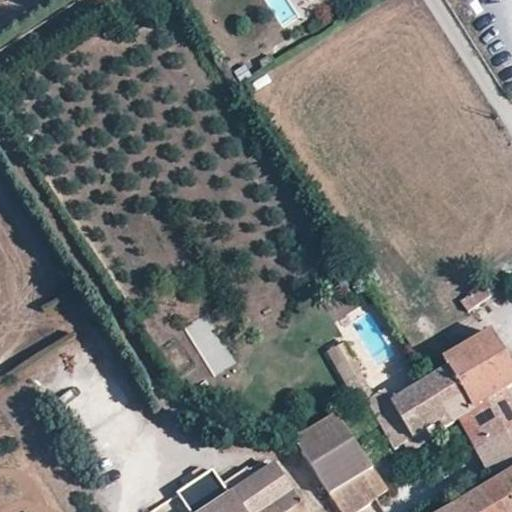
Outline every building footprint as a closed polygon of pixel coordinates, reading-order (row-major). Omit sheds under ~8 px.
[(483,286),(460,300),(467,312),(490,298),(483,286)] [(205,313),(183,327),(214,376),(236,362),(205,313)] [(449,371),(469,404),(437,423),(443,432),(460,421),(507,393),(511,389),(511,365),(507,358),(492,334),(444,363),(449,371)] [(341,377),(355,371),(342,344),(329,351),(341,377)] [(384,412),(405,443),(437,423),(469,404),(449,371),(430,382),(392,406),(384,395),(367,405),(374,418),(384,412)] [(139,383),(145,393),(155,386),(149,376),(139,383)] [(460,421),(478,451),(511,431),(511,400),(507,393),(460,421)] [(372,472),(340,422),(331,420),(330,419),(295,441),(332,498),(372,472)] [(511,431),(478,451),(498,486),(511,478),(511,431)] [(220,486),(228,498),(264,475),(256,463),(220,486)] [(207,511),(306,511),(276,468),(264,475),(228,498),(207,511)] [(190,475),(197,484),(205,477),(200,469),(190,475)] [(332,498),(340,511),(358,511),(385,494),(372,472),(332,498)] [(177,497),(186,511),(207,511),(228,498),(220,486),(211,474),(205,477),(197,484),(177,497)] [(511,511),(511,478),(498,486),(454,511),(511,511)]
